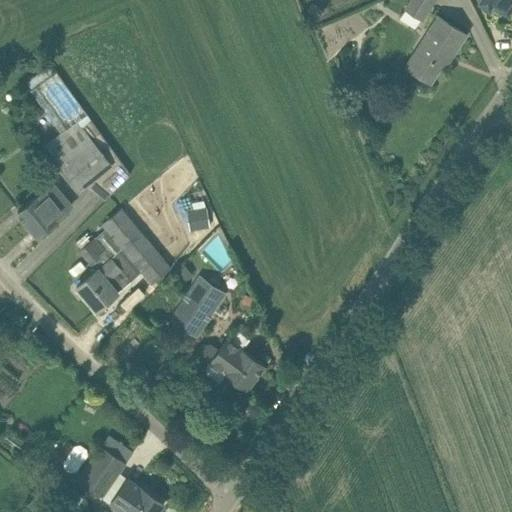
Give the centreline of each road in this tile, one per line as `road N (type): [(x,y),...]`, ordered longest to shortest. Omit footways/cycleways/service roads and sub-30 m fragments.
road 1 (unclassified): [(224,494),(511,102)]
road 2 (unclassified): [(224,494),(0,273)]
